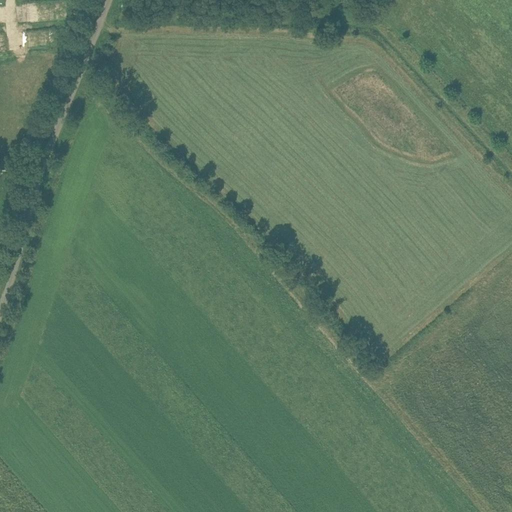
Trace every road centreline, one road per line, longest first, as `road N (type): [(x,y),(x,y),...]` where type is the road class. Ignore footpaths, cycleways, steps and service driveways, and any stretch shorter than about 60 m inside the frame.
road 1 (track): [(82,72),(147,145),(230,216),(489,511)]
road 2 (unclassified): [(0,309),(45,161),(111,0)]
